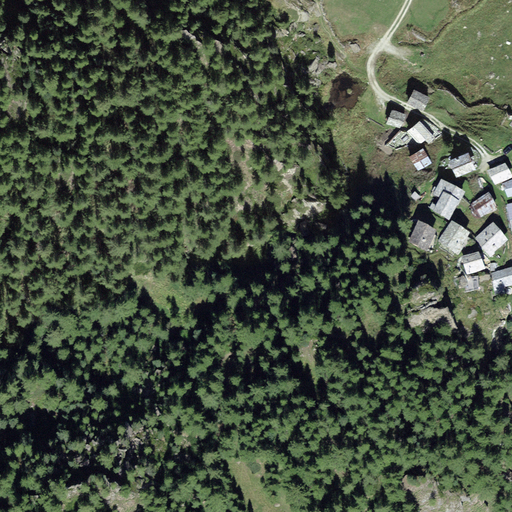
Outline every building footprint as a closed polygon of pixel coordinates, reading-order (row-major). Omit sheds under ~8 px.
[(427,96),(413,90),(408,101),(422,108),(425,101),(427,96)] [(404,113),(392,109),(390,115),(388,121),(399,125),(404,113)] [(430,134),(420,120),(413,125),(409,128),(420,142),(430,134)] [(416,152),(411,155),(419,168),(430,161),(422,148),(416,152)] [(468,151),(451,158),(456,172),(474,165),(470,156),(468,151)] [(505,164),(490,171),(495,183),(510,177),(508,172),(505,164)] [(463,191),(441,180),(434,193),(441,196),(434,208),(443,213),(449,216),(463,191)] [(473,204),(480,215),(495,206),(492,200),(489,195),(473,204)] [(457,252),(470,232),(452,221),(440,241),(457,252)] [(427,226),(419,223),(411,241),(426,248),(434,229),(427,226)] [(506,239),(492,224),(477,238),(490,253),(506,239)] [(468,256),(463,258),(468,273),(483,268),(478,253),(468,256)] [(511,269),(492,273),(496,288),(502,286),(511,284),(511,269)] [(479,278),(469,279),(470,290),(480,289),(479,278)]
